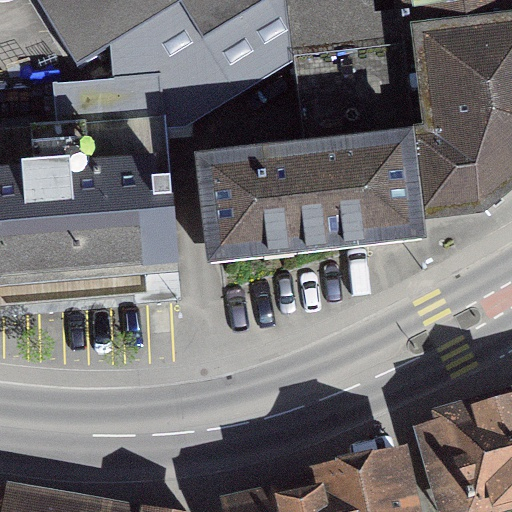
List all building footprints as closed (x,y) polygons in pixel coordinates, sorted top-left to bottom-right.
[(163,121),(164,124),(192,122),(191,118),(294,55),(287,0),(34,0),(76,68),(110,47),(112,80),(160,76),(163,121)] [(420,201),(422,217),(480,209),(511,183),(511,0),(497,0),(398,13),(373,16),(370,0),(287,0),(294,55),(305,152),(413,140),(420,201)] [(396,0),(398,13),(497,0),(396,0)] [(160,76),(112,80),(52,85),(56,127),(0,131),(0,299),(142,287),(143,290),(174,288),(177,284),(170,199),(154,200),(148,122),(163,121),(160,76)] [(418,217),(422,217),(420,201),(413,140),(305,152),(199,164),(210,265),(421,241),(418,217)] [(511,401),(417,430),(440,511),(473,511),(511,501),(511,401)] [(412,511),(401,457),(311,477),(314,489),(225,508),(225,511),(412,511)] [(13,492),(0,489),(0,511),(94,511),(93,511),(94,507),(64,501),(63,506),(12,497),(13,492)]
